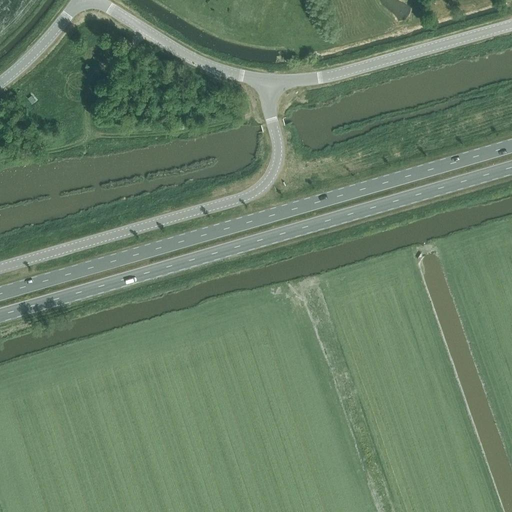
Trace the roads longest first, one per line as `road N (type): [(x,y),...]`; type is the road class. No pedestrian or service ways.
road 1 (primary): [(511,145),(0,294)]
road 2 (primary): [(0,315),(511,167)]
road 3 (unclassified): [(265,81),(278,153),(259,190),(0,267)]
road 4 (unclassified): [(265,81),(308,80),(511,24)]
road 5 (unclassified): [(97,0),(190,57),(265,81)]
